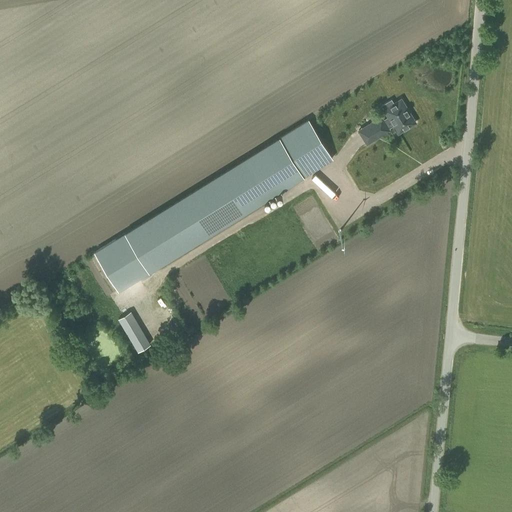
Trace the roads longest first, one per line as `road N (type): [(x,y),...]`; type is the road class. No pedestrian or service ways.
road 1 (unclassified): [(449,336),(479,0)]
road 2 (unclassified): [(432,511),(449,336)]
